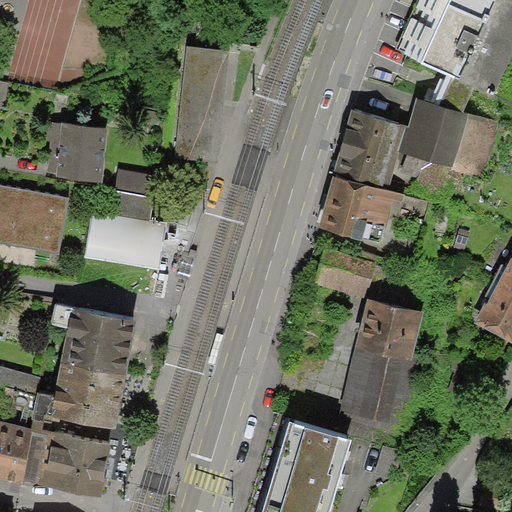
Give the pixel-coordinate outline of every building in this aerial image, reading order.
[(350,109),(320,225),(388,242),(409,160),(486,175),(497,122),(468,110),(476,87),(499,95),(511,64),(511,0),(423,0),(400,53),(450,77),(439,108),(416,102),(412,124),(350,109)] [(115,132),(44,123),(41,142),(56,143),(52,180),(108,187),(115,132)] [(89,258),(161,269),(169,221),(153,218),(160,175),(117,169),(110,215),(96,213),(89,258)] [(68,199),(0,186),(0,242),(58,254),(68,199)] [(362,295),(337,408),(413,419),(433,272),(327,243),(313,284),(362,295)] [(511,251),(474,322),(511,341),(511,251)] [(0,404),(0,475),(108,499),(139,321),(72,310),(57,417),(0,404)] [(411,425),(339,415),(336,432),(385,444),(378,479),(397,481),(409,450),(411,425)] [(298,422),(266,511),(333,511),(353,441),(298,422)]
